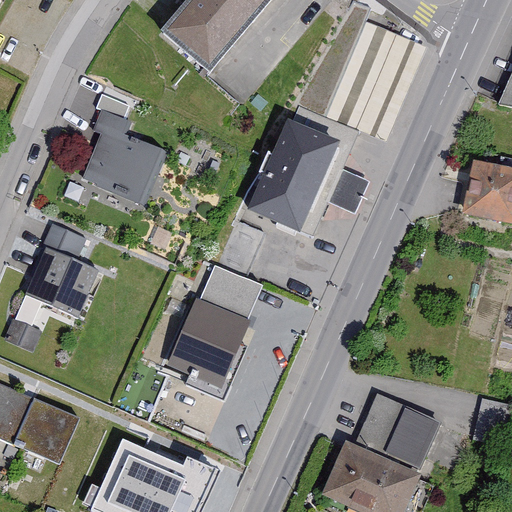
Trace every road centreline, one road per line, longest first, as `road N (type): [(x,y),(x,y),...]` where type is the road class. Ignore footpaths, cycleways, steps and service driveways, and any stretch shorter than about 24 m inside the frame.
road 1 (residential): [(260,511),(466,44)]
road 2 (residential): [(0,220),(101,0)]
